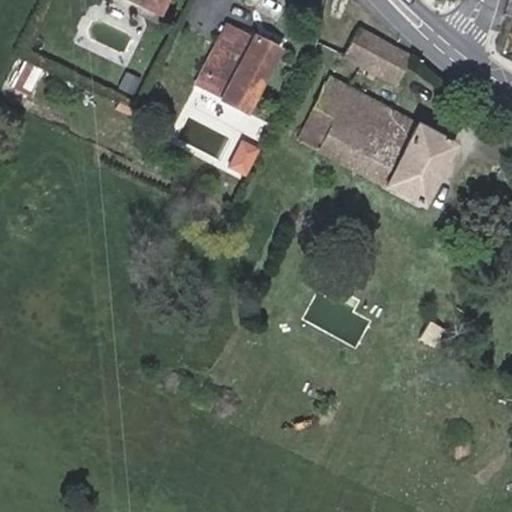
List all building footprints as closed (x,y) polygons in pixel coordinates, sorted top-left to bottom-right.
[(511,1),(508,0),(505,0),(500,16),(511,19),(511,1)] [(250,109),(280,48),(254,34),(229,20),(196,81),(222,95),(250,109)] [(361,65),(374,38),(357,28),(344,57),(361,65)] [(410,55),(374,38),(361,65),(397,84),(410,55)] [(36,95),(41,62),(20,59),(15,91),(36,95)] [(334,119),(350,89),(331,78),(314,109),(334,119)] [(334,119),(319,149),(421,202),(452,141),(350,89),(334,119)] [(298,138),(319,149),(334,119),(314,109),(298,138)]
